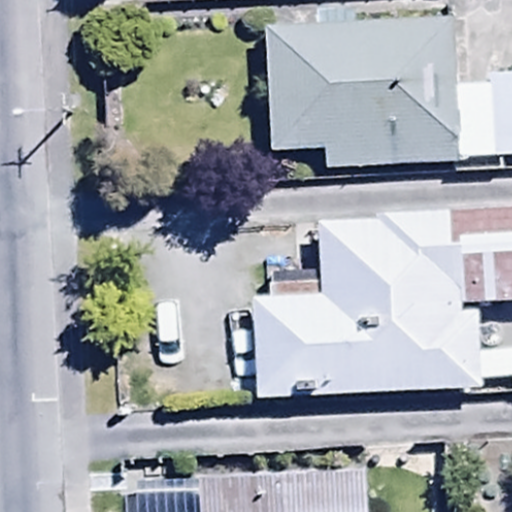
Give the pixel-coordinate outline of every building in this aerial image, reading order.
[(447,134),(447,0),(261,0),(260,115),(317,115),(317,133),(447,134)] [(511,82),(491,83),(495,166),(511,165),(511,82)] [(495,166),(491,83),(453,85),(455,168),(495,166)] [(251,300),(255,403),(481,395),(477,307),(511,305),(511,212),(315,223),(317,276),(268,278),(269,299),(251,300)] [(365,511),(364,473),(198,479),(199,511),(365,511)]
